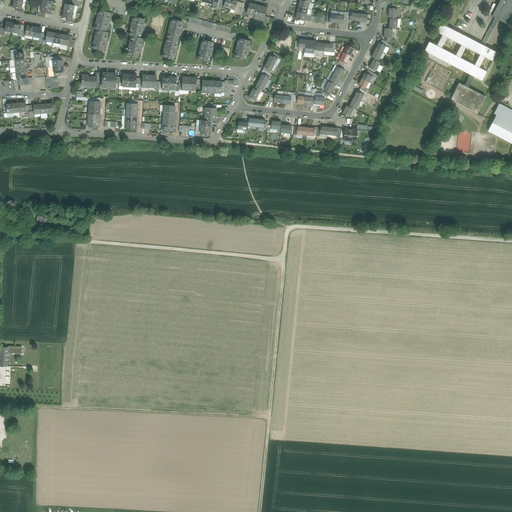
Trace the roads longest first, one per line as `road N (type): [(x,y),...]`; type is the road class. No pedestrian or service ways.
road 1 (track): [(0,233),(283,259),(293,226),(511,241)]
road 2 (track): [(269,418),(0,405)]
road 3 (track): [(259,511),(283,259)]
road 4 (residential): [(232,106),(329,113),(369,37)]
road 5 (residential): [(75,62),(250,72)]
road 6 (residential): [(58,133),(215,141)]
